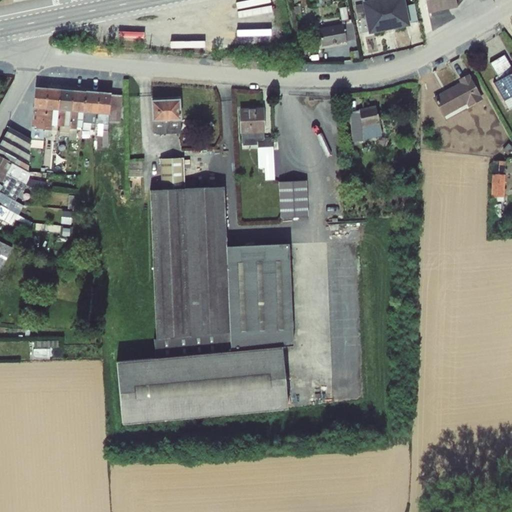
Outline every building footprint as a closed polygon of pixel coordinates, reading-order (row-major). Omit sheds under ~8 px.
[(405,0),(361,0),(367,31),(419,22),(416,2),(406,4),(405,0)] [(425,0),(427,11),(459,7),(457,0),(425,0)] [(319,26),(321,44),(355,39),(350,5),(341,6),(343,22),(319,26)] [(500,78),(494,81),(510,108),(511,107),(511,65),(505,53),(491,61),(500,78)] [(470,105),(485,98),(472,71),(460,77),(461,81),(433,95),(442,114),(469,102),(470,105)] [(108,145),(111,91),(34,86),(31,138),(47,138),(48,127),(96,129),(96,134),(104,134),(103,145),(108,145)] [(180,97),(150,98),(151,120),(181,118),(180,97)] [(354,140),(383,135),(379,105),(349,109),(354,140)] [(265,139),(264,106),(240,106),(241,144),(258,144),(258,167),(266,167),(266,178),(276,178),(275,138),(265,139)] [(166,122),(174,122),(174,121),(155,119),(154,130),(165,131),(166,122)] [(29,169),(31,136),(29,136),(6,125),(0,136),(0,220),(6,221),(8,222),(22,222),(25,224),(33,224),(33,219),(23,214),(23,209),(12,208),(25,180),(22,178),(23,168),(29,169)] [(284,403),(293,245),(225,241),(228,182),(210,181),(209,192),(204,176),(193,179),(191,172),(186,177),(187,156),(162,155),(160,188),(157,188),(147,359),(119,357),(115,432),(199,408),(197,407),(202,403),(193,402),(207,389),(222,385),(223,391),(245,392),(228,396),(235,403),(237,410),(262,412),(261,409),(284,403)] [(506,197),(506,159),(499,159),(499,173),(493,173),(493,197),(506,197)] [(130,174),(144,174),(144,160),(130,160),(130,174)] [(308,178),(278,180),(280,218),(309,216),(308,178)] [(0,271),(1,272),(13,245),(0,239),(0,271)]
